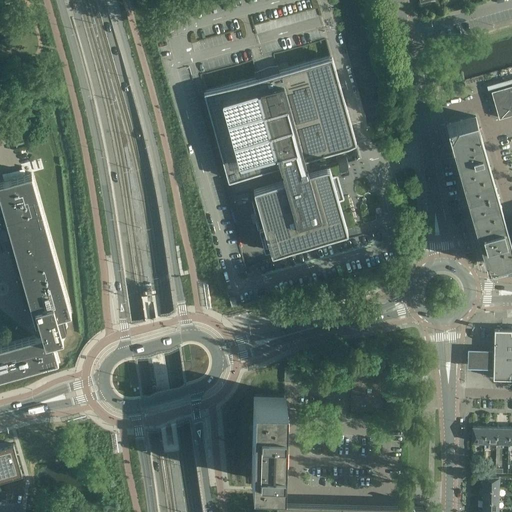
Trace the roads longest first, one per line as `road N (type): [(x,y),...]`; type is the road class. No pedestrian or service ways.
road 1 (secondary): [(196,511),(160,244),(100,0)]
road 2 (secondary): [(72,0),(118,198),(162,511)]
road 3 (tertiary): [(58,0),(103,182),(125,352)]
road 4 (tertiary): [(187,335),(145,113),(112,0)]
road 5 (residential): [(383,493),(385,431),(344,430),(294,429),(293,491)]
road 6 (secondary): [(210,511),(195,388)]
